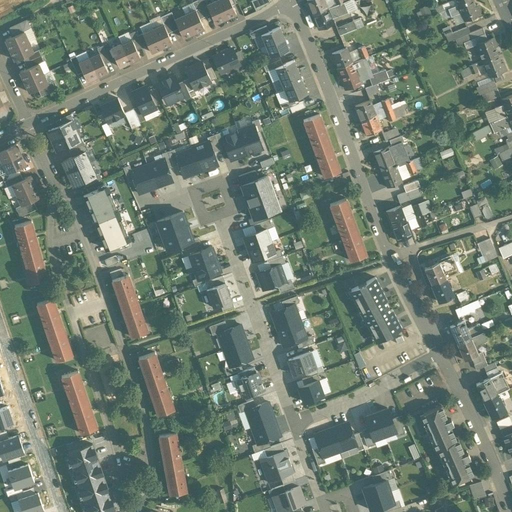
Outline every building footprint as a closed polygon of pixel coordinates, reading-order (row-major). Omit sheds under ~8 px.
[(205,17),(197,0),(192,3),(195,11),(195,10),(199,20),(205,17)] [(206,5),(204,0),(197,0),(205,17),(210,14),(206,6),(206,5)] [(218,0),(217,1),(225,19),(236,14),(232,5),(229,0),(218,0)] [(307,0),(306,0),(312,15),(337,5),(334,0),(307,0)] [(449,8),(447,9),(451,17),(460,13),(464,22),(481,15),(477,6),(475,7),(472,0),(470,0),(457,5),(449,8)] [(206,5),(206,6),(210,14),(215,24),(225,19),(217,1),(206,5)] [(337,5),(312,15),(317,29),(332,24),(331,20),(348,14),(344,3),(337,5)] [(447,4),(436,9),(438,14),(447,9),(449,8),(447,4)] [(195,11),(185,15),(193,33),(204,29),(199,20),(195,10),(195,11)] [(174,20),(171,12),(165,15),(173,32),(178,29),(174,20)] [(173,32),(165,15),(160,17),(163,25),(168,34),(173,32)] [(174,20),(178,29),(183,38),(193,33),(185,15),(174,20)] [(26,21),(9,29),(13,36),(23,32),(30,29),(26,21)] [(352,23),(336,29),(338,36),(355,30),(352,23)] [(163,25),(153,30),(161,48),(172,43),(168,34),(163,25)] [(279,27),(260,35),(265,46),(284,38),(279,27)] [(467,27),(446,36),(449,43),(456,39),(460,37),(469,34),(467,27)] [(482,29),(466,35),(468,41),(474,39),(484,35),(482,29)] [(153,30),(142,34),(147,45),(151,53),(161,48),(153,30)] [(137,37),(134,31),(129,34),(131,39),(131,40),(136,50),(142,48),(137,37)] [(13,36),(5,40),(10,50),(28,42),(23,32),(13,36)] [(142,34),(137,37),(142,48),(147,45),(142,34)] [(484,35),(474,39),(482,61),(497,56),(494,48),(497,47),(493,38),(487,41),(484,35)] [(284,38),(265,46),(270,57),(277,54),(289,49),(284,38)] [(131,40),(121,44),(129,62),(140,58),(136,50),(131,40)] [(28,42),(10,50),(15,61),(22,58),(33,53),(33,52),(28,42)] [(110,49),(108,43),(102,46),(110,62),(115,60),(110,49)] [(110,49),(115,60),(119,67),(129,62),(121,44),(110,49)] [(110,62),(102,46),(97,49),(99,54),(104,65),(110,62)] [(363,47),(356,50),(361,59),(367,57),(363,47)] [(226,50),(218,53),(219,54),(213,57),(220,74),(240,65),(235,54),(232,48),(226,51),(226,50)] [(346,49),(331,54),(337,69),(351,63),(346,49)] [(33,53),(22,58),(24,63),(41,56),(38,50),(33,52),(33,53)] [(248,68),(240,51),(235,54),(240,65),(242,70),(248,68)] [(99,54),(89,59),(97,77),(108,72),(104,65),(99,54)] [(280,59),(277,54),(270,57),(266,59),(269,64),(280,59)] [(41,56),(24,63),(27,68),(38,64),(43,61),(41,56)] [(82,72),(78,63),(79,63),(75,56),(70,59),(77,75),(82,72)] [(497,56),(482,61),(489,78),(491,77),(493,81),(493,82),(503,78),(501,73),(506,71),(503,63),(500,64),(497,56)] [(367,57),(361,59),(365,69),(371,66),(367,57)] [(79,63),(78,63),(82,72),(87,82),(97,77),(89,59),(79,63)] [(361,59),(351,63),(357,77),(367,73),(365,69),(361,59)] [(293,60),(274,68),(279,79),(298,72),(293,60)] [(206,71),(202,62),(185,70),(189,79),(193,89),(211,82),(206,71)] [(351,63),(337,69),(342,83),(357,77),(351,63)] [(27,68),(20,72),(24,82),(43,74),(38,64),(27,68)] [(474,65),(469,67),(472,74),(477,71),(474,65)] [(211,68),(206,71),(211,82),(216,79),(211,68)] [(376,70),(367,73),(372,86),(375,85),(381,83),(376,70)] [(298,72),(279,79),(284,90),(303,82),(298,72)] [(43,74),(24,82),(29,93),(37,89),(47,85),(47,84),(43,74)] [(184,97),(174,75),(167,78),(168,80),(164,81),(164,80),(157,83),(166,102),(172,99),(174,102),(183,97),(184,97)] [(193,89),(189,79),(183,81),(191,98),(196,95),(193,89)] [(191,98),(183,81),(178,84),(184,97),(183,97),(184,100),(185,100),(191,98)] [(493,81),(478,88),(481,95),(485,93),(496,89),(493,82),(493,81)] [(47,85),(37,89),(41,97),(57,90),(54,82),(47,84),(47,85)] [(303,82),(284,90),(288,101),(296,98),(307,93),(303,82)] [(372,86),(365,89),(367,96),(377,92),(375,85),(372,86)] [(132,92),(139,107),(142,115),(156,109),(145,86),(132,92)] [(496,89),(485,93),(481,95),(485,103),(500,96),(496,89)] [(511,96),(501,100),(503,106),(495,109),(499,120),(511,115),(511,96)] [(394,97),(380,103),(384,112),(398,107),(394,97)] [(298,104),(296,98),(288,101),(280,105),(282,111),(289,107),(298,104)] [(117,99),(99,107),(107,123),(125,115),(124,113),(117,99)] [(298,104),(289,107),(292,113),(304,108),(302,102),(298,104)] [(369,102),(355,107),(361,121),(375,116),(371,106),(369,102)] [(380,103),(371,106),(375,116),(384,112),(380,103)] [(398,107),(384,112),(388,122),(395,120),(395,119),(405,115),(401,106),(398,107)] [(133,109),(139,123),(145,120),(142,115),(139,107),(133,109)] [(140,126),(139,123),(133,109),(124,113),(125,115),(131,130),(140,126)] [(55,121),(58,127),(71,120),(73,120),(70,114),(55,121)] [(338,172),(319,115),(304,121),(323,177),(338,172)] [(511,115),(499,120),(498,121),(495,122),(498,130),(511,125),(511,128),(511,115)] [(375,116),(361,121),(366,136),(381,130),(375,116)] [(253,125),(256,133),(261,131),(257,119),(252,121),(253,125)] [(47,131),(52,141),(76,130),(71,120),(58,127),(47,131)] [(177,121),(172,123),(175,130),(180,128),(177,121)] [(477,139),(494,132),(491,124),(474,131),(477,139)] [(238,132),(246,155),(262,149),(256,133),(253,125),(237,130),(238,132)] [(396,129),(382,134),(385,142),(388,141),(399,137),(396,129)] [(76,130),(52,141),(56,150),(66,146),(80,140),(76,130)] [(238,132),(222,138),(226,148),(230,161),(246,155),(238,132)] [(208,141),(213,153),(220,150),(215,135),(207,138),(208,141)] [(399,137),(388,141),(390,146),(399,143),(399,144),(404,142),(401,136),(399,137)] [(80,140),(66,146),(68,151),(84,144),(81,139),(80,140)] [(192,149),(200,172),(217,166),(213,153),(208,141),(191,147),(192,149)] [(390,146),(373,153),(380,173),(381,173),(395,168),(405,164),(407,163),(399,144),(399,143),(390,146)] [(88,151),(85,144),(84,144),(68,151),(71,158),(85,152),(88,151)] [(8,148),(0,151),(0,158),(2,163),(20,155),(16,145),(8,148)] [(511,147),(511,148),(510,148),(499,154),(502,161),(511,157),(511,147)] [(168,152),(173,167),(179,165),(175,155),(176,154),(174,149),(168,152)] [(176,154),(175,155),(179,165),(183,178),(200,172),(192,149),(176,154)] [(62,162),(67,173),(90,163),(85,152),(71,158),(62,162)] [(164,159),(168,169),(173,167),(168,152),(161,154),(163,159),(164,159)] [(20,155),(2,163),(7,174),(18,169),(25,166),(20,155)] [(271,158),(259,162),(261,168),(273,163),(271,158)] [(168,169),(164,159),(163,159),(147,165),(155,188),(172,182),(168,169)] [(407,163),(405,164),(409,174),(415,171),(412,162),(407,163)] [(90,163),(67,173),(73,186),(82,181),(95,175),(90,163)] [(155,188),(147,165),(131,171),(130,171),(139,194),(155,188)] [(128,183),(134,181),(130,171),(131,171),(129,166),(123,168),(128,183)] [(395,168),(381,173),(387,187),(401,182),(395,168)] [(7,174),(1,176),(4,182),(20,174),(18,169),(7,174)] [(238,177),(241,185),(252,181),(252,178),(256,176),(254,171),(238,177)] [(95,175),(82,181),(85,187),(101,179),(98,173),(95,175)] [(20,174),(4,182),(6,188),(12,185),(23,180),(20,174)] [(241,185),(247,202),(273,192),(267,176),(252,181),(241,185)] [(23,180),(12,185),(17,195),(35,187),(30,177),(23,180)] [(417,181),(402,186),(405,193),(406,193),(419,188),(417,181)] [(118,212),(107,186),(83,196),(86,203),(84,203),(86,207),(88,207),(90,212),(88,212),(90,217),(91,216),(94,223),(118,212)] [(35,187),(17,195),(21,206),(32,201),(40,198),(35,187)] [(279,209),(273,192),(247,202),(253,218),(253,219),(265,214),(279,209)] [(405,193),(396,197),(398,203),(408,199),(406,193),(405,193)] [(420,202),(424,214),(434,210),(431,198),(420,202)] [(366,256),(345,199),(330,205),(350,261),(366,256)] [(32,201),(21,206),(16,208),(20,217),(36,210),(32,201)] [(418,205),(412,208),(415,217),(422,215),(418,205)] [(477,205),(468,209),(473,219),(481,215),(477,205)] [(400,207),(385,212),(391,227),(406,221),(400,207)] [(118,212),(94,223),(97,229),(95,230),(97,234),(98,233),(100,238),(99,239),(101,243),(102,242),(105,249),(129,239),(118,212)] [(183,212),(156,222),(161,236),(188,226),(183,212)] [(253,218),(248,220),(250,226),(267,220),(265,214),(253,219),(253,218)] [(422,215),(415,217),(419,227),(426,225),(422,215)] [(256,232),(266,229),(272,227),(269,219),(253,225),(256,232)] [(31,221),(14,225),(31,284),(47,279),(31,221)] [(406,221),(391,227),(397,241),(411,235),(406,221)] [(188,226),(161,236),(167,250),(181,245),(193,240),(188,226)] [(248,249),(270,241),(266,229),(256,232),(243,237),(248,249)] [(193,240),(181,245),(183,250),(198,245),(200,244),(198,238),(193,240)] [(496,257),(488,239),(476,244),(484,262),(496,257)] [(265,256),(274,252),(270,241),(248,249),(252,260),(265,256)] [(511,245),(511,243),(498,249),(503,259),(511,254),(511,245)] [(189,256),(189,255),(201,251),(198,245),(183,250),(181,251),(184,257),(189,256)] [(201,251),(189,255),(189,256),(193,267),(216,259),(212,247),(201,251)] [(267,262),(282,256),(280,250),(274,252),(265,256),(267,262)] [(438,262),(424,268),(431,285),(448,278),(457,274),(449,255),(437,260),(438,262)] [(115,256),(104,261),(107,267),(118,262),(115,256)] [(259,272),(279,265),(280,265),(285,264),(282,256),(267,262),(257,265),(259,272)] [(216,259),(193,267),(197,279),(209,275),(220,271),(216,259)] [(276,285),(285,282),(285,281),(280,265),(279,265),(259,272),(256,273),(262,290),(276,285)] [(120,269),(109,273),(112,280),(123,276),(120,269)] [(481,270),(475,273),(479,281),(485,279),(481,270)] [(147,332),(127,275),(123,276),(112,280),(131,337),(147,332)] [(209,275),(197,279),(192,280),(194,287),(206,283),(211,281),(209,275)] [(208,289),(225,283),(223,276),(211,281),(206,283),(208,289)] [(387,300),(383,293),(382,293),(380,290),(381,290),(375,277),(362,284),(350,290),(354,297),(352,298),(359,312),(361,311),(368,324),(366,325),(372,337),(375,336),(377,342),(402,329),(397,320),(396,320),(395,317),(392,310),(390,310),(390,311),(385,301),(387,300)] [(448,278),(431,285),(438,302),(453,296),(448,284),(450,283),(448,278)] [(290,279),(285,281),(285,282),(276,285),(279,292),(293,287),(290,279)] [(227,288),(225,283),(208,289),(206,290),(213,308),(220,305),(231,301),(229,294),(230,294),(228,287),(227,288)] [(294,304),(299,303),(296,296),(281,301),(284,308),(294,304)] [(72,355),(53,298),(37,304),(56,360),(72,355)] [(234,307),(231,301),(220,305),(222,311),(234,307)] [(277,330),(300,321),(294,304),(284,308),(271,313),(277,330)] [(466,305),(454,310),(458,317),(469,312),(466,305)] [(217,333),(227,329),(224,321),(209,326),(212,336),(217,334),(217,333)] [(296,342),(306,338),(300,321),(277,330),(283,347),(296,342)] [(478,324),(467,329),(463,321),(450,327),(457,344),(482,333),(478,324)] [(246,342),(240,325),(227,329),(217,333),(217,334),(223,350),(246,342)] [(482,333),(457,344),(464,360),(471,357),(477,355),(477,354),(474,347),(486,342),(482,333)] [(311,336),(306,338),(296,342),(298,349),(314,343),(311,336)] [(252,359),(246,342),(223,350),(229,367),(240,363),(252,359)] [(304,372),(316,368),(309,351),(288,359),(294,376),(304,372)] [(174,409),(154,352),(138,358),(158,414),(174,409)] [(358,352),(353,355),(358,369),(365,366),(358,352)] [(487,366),(481,353),(477,354),(477,355),(471,357),(476,370),(487,366)] [(242,370),(240,363),(229,367),(224,368),(227,375),(237,372),(242,370)] [(317,374),(323,372),(321,366),(316,368),(304,372),(306,378),(317,374)] [(239,379),(256,373),(254,368),(237,374),(239,379)] [(77,371),(61,376),(81,433),(97,428),(77,371)] [(237,392),(240,390),(243,397),(263,390),(257,372),(256,373),(239,379),(233,381),(237,392)] [(500,373),(475,385),(484,401),(497,395),(508,389),(500,373)] [(319,380),(317,374),(306,378),(296,382),(297,387),(317,380),(318,381),(319,380)] [(317,380),(297,387),(303,402),(323,395),(318,381),(317,380)] [(505,411),(497,395),(484,401),(492,417),(505,411)] [(245,411),(245,410),(255,407),(253,400),(238,406),(240,413),(245,411)] [(274,419),(268,402),(255,407),(245,410),(245,411),(251,427),(274,419)] [(447,421),(441,406),(423,414),(426,420),(422,422),(426,431),(428,430),(429,434),(428,435),(432,444),(435,442),(438,449),(440,448),(443,454),(439,456),(443,465),(445,464),(446,468),(444,469),(448,478),(452,476),(455,483),(473,475),(466,460),(470,459),(467,453),(464,455),(457,440),(456,440),(450,426),(453,425),(451,419),(447,421)] [(7,407),(0,409),(0,427),(12,423),(7,407)] [(376,412),(384,435),(395,432),(395,431),(391,420),(387,408),(376,412)] [(376,412),(364,416),(368,428),(373,440),(373,439),(384,435),(376,412)] [(398,417),(391,420),(395,431),(395,432),(396,437),(405,434),(398,417)] [(508,417),(498,422),(501,429),(511,425),(508,417)] [(274,419),(251,427),(257,444),(267,440),(280,436),(274,419)] [(352,435),(348,422),(331,429),(339,452),(356,446),(352,435)] [(511,425),(501,429),(504,437),(511,433),(511,425)] [(361,430),(367,447),(375,444),(373,439),(373,440),(368,428),(361,430)] [(339,452),(331,429),(314,435),(318,447),(322,458),(323,458),(339,452)] [(186,492),(176,432),(159,435),(169,494),(186,492)] [(352,435),(356,446),(357,451),(363,448),(358,433),(352,435)] [(8,439),(0,441),(0,454),(2,460),(6,458),(18,454),(24,452),(18,435),(8,439)] [(264,449),(270,447),(267,440),(257,444),(252,445),(254,453),(264,449)] [(267,457),(283,451),(281,443),(270,447),(264,449),(266,456),(267,457)] [(92,444),(67,452),(79,485),(103,477),(92,444)] [(323,458),(322,458),(318,447),(312,450),(317,465),(325,462),(323,458)] [(266,456),(259,459),(268,483),(281,478),(281,477),(292,473),(293,472),(285,450),(283,451),(267,457),(266,456)] [(18,454),(6,458),(8,464),(20,460),(18,454)] [(28,464),(7,472),(13,489),(20,486),(34,481),(28,464)] [(386,480),(386,481),(390,479),(387,471),(371,476),(373,484),(386,480)] [(294,481),(292,473),(281,477),(281,478),(283,485),(294,481)] [(103,477),(79,485),(87,511),(108,511),(114,510),(103,477)] [(366,498),(389,491),(386,481),(386,480),(373,484),(363,487),(366,498)] [(481,481),(469,485),(473,499),(485,495),(481,481)] [(285,491),(282,485),(268,490),(270,497),(272,496),(285,491)] [(20,486),(13,489),(5,491),(7,497),(16,494),(22,492),(20,486)] [(285,491),(272,496),(278,511),(292,507),(299,504),(305,502),(299,486),(285,491)] [(18,500),(35,494),(33,488),(22,492),(16,494),(18,500)] [(222,489),(216,491),(218,497),(224,495),(222,489)] [(389,491),(366,498),(370,510),(381,506),(393,502),(389,491)] [(35,494),(18,500),(21,511),(36,511),(43,510),(38,493),(35,494)] [(227,501),(224,495),(218,497),(220,504),(227,501)] [(398,500),(393,502),(381,506),(383,511),(384,511),(400,507),(398,500)]
